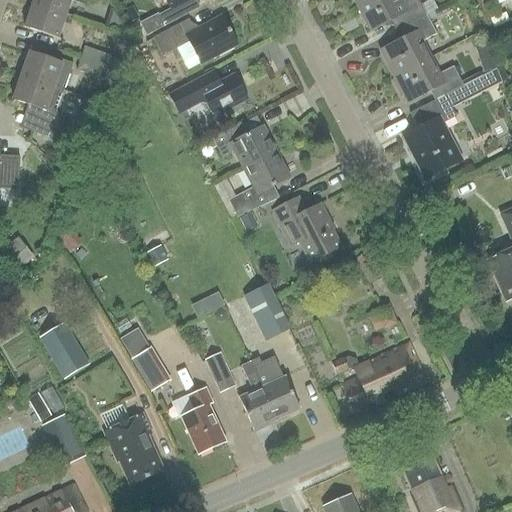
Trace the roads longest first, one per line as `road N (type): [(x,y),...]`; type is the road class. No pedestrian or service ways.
road 1 (residential): [(482,383),(286,0)]
road 2 (tertiary): [(178,511),(482,383)]
